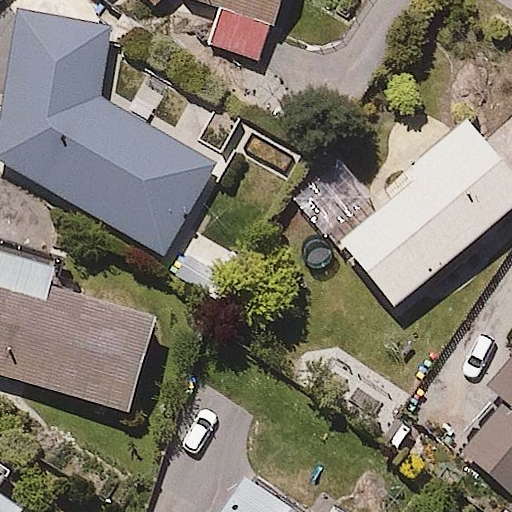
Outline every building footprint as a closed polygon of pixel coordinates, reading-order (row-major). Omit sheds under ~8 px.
[(151,0),(163,15),(178,0),(189,0),(223,13),(212,43),(263,61),(285,0),(151,0)] [(111,31),(25,21),(6,180),(179,268),(229,170),(103,106),(111,31)] [(511,220),(511,184),(468,130),(333,238),(394,314),(511,220)] [(0,374),(131,415),(159,327),(58,296),(66,271),(0,250),(0,374)] [(511,371),(496,390),(511,404),(511,405),(470,455),(511,490),(511,371)] [(293,511),(250,482),(229,511),(293,511)] [(24,511),(0,494),(0,511),(24,511)]
